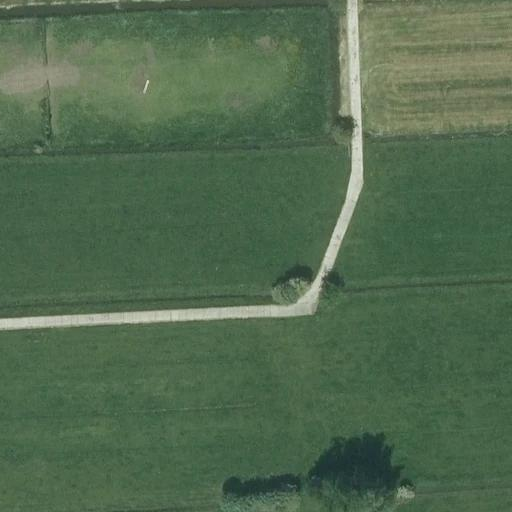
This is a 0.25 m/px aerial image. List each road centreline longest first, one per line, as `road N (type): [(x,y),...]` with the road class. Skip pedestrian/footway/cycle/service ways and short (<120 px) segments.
road 1 (track): [(349,0),(355,187),(305,298),(0,322)]
road 2 (track): [(272,306),(314,511)]
